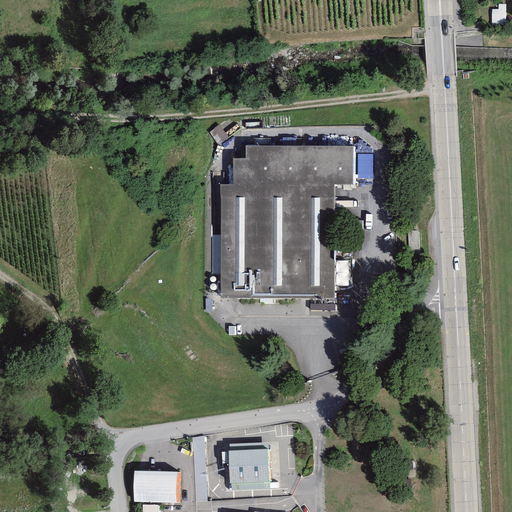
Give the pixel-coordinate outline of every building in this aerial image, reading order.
[(508,8),(494,8),(494,26),(509,26),(508,8)] [(212,133),(221,146),(231,139),(223,126),(212,133)] [(353,147),(245,146),(245,158),(233,158),(233,185),(220,185),(219,299),(334,299),(335,184),(353,185),(353,147)] [(192,438),(195,504),(207,502),(204,437),(192,438)] [(268,442),(229,444),(230,451),(228,451),(229,484),(231,484),(231,491),(270,489),(270,482),(271,482),(270,449),(269,450),(268,442)] [(134,502),(176,503),(177,472),(134,471),(134,502)]
